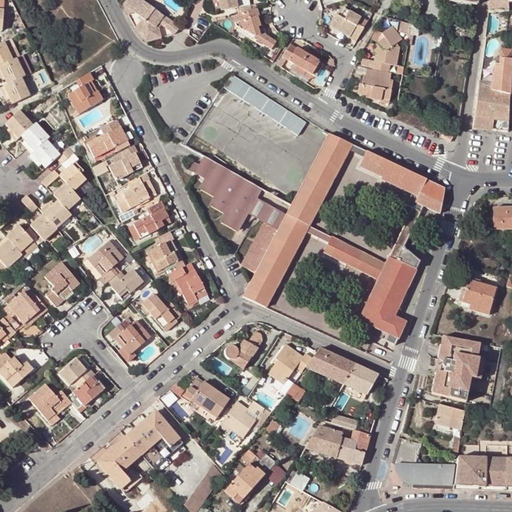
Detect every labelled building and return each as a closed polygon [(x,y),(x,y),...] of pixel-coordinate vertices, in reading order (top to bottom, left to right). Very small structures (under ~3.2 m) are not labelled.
[(171,33),(180,30),(140,0),(128,0),(124,6),(129,17),(134,14),(143,21),(135,30),(147,43),(161,38),(158,30),(156,28),(159,24),(161,26),(171,33)] [(235,0),(218,0),(221,11),(237,8),(235,0)] [(511,0),(490,0),(489,13),(508,12),(507,4),(511,3),(511,0)] [(252,11),(251,6),(237,9),(238,15),(252,11)] [(259,17),(257,9),(252,11),(238,15),(232,17),(235,27),(271,50),(276,43),(265,36),(262,26),(260,27),(257,17),(259,17)] [(337,13),(329,25),(356,41),(364,28),(357,24),(361,17),(349,11),(348,14),(343,11),(340,15),(337,13)] [(368,22),(361,17),(357,24),(364,28),(368,22)] [(410,24),(409,34),(417,36),(419,27),(410,24)] [(402,40),(392,27),(382,34),(384,38),(377,43),(373,69),(388,72),(390,65),(395,66),(399,47),(396,44),(402,40)] [(377,43),(384,38),(382,34),(376,31),(371,39),(377,43)] [(435,35),(432,49),(439,50),(442,36),(435,35)] [(3,42),(7,50),(14,46),(10,38),(3,42)] [(0,65),(15,58),(19,57),(14,46),(7,50),(3,42),(0,42),(0,65)] [(290,44),(281,58),(293,65),(311,76),(320,62),(290,44)] [(500,49),(498,67),(495,67),(492,90),(510,95),(511,63),(511,53),(511,50),(500,49)] [(24,76),(31,73),(22,55),(19,57),(15,58),(24,76)] [(0,76),(2,76),(4,79),(7,84),(20,78),(24,76),(15,58),(0,65),(0,76)] [(320,62),(311,76),(293,65),(290,69),(308,80),(314,78),(323,64),(320,62)] [(390,81),(391,74),(366,69),(365,76),(363,75),(362,85),(359,85),(358,93),(371,95),(370,99),(381,101),(381,100),(389,101),(393,81),(390,81)] [(88,84),(90,83),(93,81),(88,74),(75,82),(79,89),(67,97),(77,113),(101,100),(96,92),(94,94),(88,84)] [(301,134),(309,121),(235,75),(227,88),(301,134)] [(7,96),(8,99),(11,105),(29,96),(20,78),(7,84),(0,87),(0,90),(3,97),(7,96)] [(94,94),(96,92),(90,83),(88,84),(94,94)] [(510,95),(492,90),(479,87),(473,129),(508,133),(510,95)] [(77,113),(78,115),(102,101),(101,100),(77,113)] [(32,127),(18,112),(4,125),(8,129),(10,132),(7,134),(14,142),(20,137),(32,127)] [(120,127),(116,121),(100,129),(104,136),(96,140),(95,136),(82,143),(88,154),(91,152),(94,158),(114,148),(116,153),(129,146),(123,134),(120,127)] [(27,144),(24,147),(31,155),(46,141),(48,139),(34,124),(32,127),(20,137),(24,142),(27,144)] [(287,214),(256,272),(243,298),(265,308),(306,232),(309,226),(349,150),(352,145),(329,134),(287,214)] [(451,143),(454,138),(446,134),(443,139),(451,143)] [(35,165),(38,163),(41,165),(44,169),(55,159),(59,156),(46,141),(31,155),(28,157),(35,165)] [(349,150),(363,157),(366,151),(352,145),(349,150)] [(108,168),(115,181),(132,173),(130,168),(139,162),(134,153),(137,152),(134,146),(120,153),(124,160),(108,168)] [(55,159),(60,164),(73,153),(68,148),(59,156),(55,159)] [(411,194),(417,197),(426,179),(366,151),(363,157),(359,167),(382,178),(380,180),(411,194)] [(206,157),(202,166),(197,174),(202,176),(211,160),(206,157)] [(211,160),(202,176),(207,179),(202,187),(217,196),(213,204),(228,212),(223,220),(238,229),(247,213),(264,222),(241,264),(256,272),(287,214),(256,196),(261,188),(211,160)] [(139,162),(130,168),(132,173),(142,168),(139,162)] [(191,170),(197,174),(202,166),(195,162),(191,170)] [(86,180),(72,164),(59,176),(65,183),(73,191),(86,180)] [(41,182),(46,188),(59,176),(54,170),(41,182)] [(145,174),(126,184),(127,185),(146,175),(145,174)] [(146,193),(153,189),(146,175),(127,185),(129,190),(114,198),(122,213),(149,199),(148,197),(146,193)] [(438,214),(444,188),(426,179),(417,197),(411,194),(401,214),(407,217),(385,264),(378,280),(359,320),(377,329),(374,334),(382,338),(385,333),(389,334),(385,341),(394,345),(405,322),(394,316),(420,262),(409,252),(402,248),(422,207),(438,214)] [(73,191),(65,183),(52,195),(57,200),(66,211),(79,199),(73,191)] [(26,206),(31,212),(37,208),(26,196),(21,200),(26,206)] [(52,205),(50,207),(48,204),(40,211),(43,214),(55,228),(70,215),(66,211),(57,200),(52,205)] [(133,225),(140,238),(161,227),(159,222),(167,218),(159,203),(146,209),(150,216),(133,225)] [(493,230),(511,229),(511,207),(493,208),(493,217),(493,225),(493,230)] [(0,218),(0,229),(12,219),(6,213),(0,218)] [(30,226),(43,241),(56,230),(55,228),(43,214),(30,226)] [(167,218),(159,222),(161,227),(170,223),(167,218)] [(135,241),(140,238),(133,225),(128,228),(135,241)] [(6,237),(20,253),(32,242),(18,226),(6,237)] [(306,232),(328,243),(331,237),(309,226),(306,232)] [(182,268),(184,267),(176,250),(173,252),(168,242),(171,241),(173,239),(170,232),(154,240),(158,247),(146,253),(157,273),(167,268),(170,274),(182,268)] [(20,253),(6,237),(0,242),(0,246),(1,248),(0,248),(0,261),(6,269),(22,255),(20,253)] [(328,243),(325,250),(349,261),(355,249),(331,237),(328,243)] [(173,252),(176,250),(171,241),(168,242),(173,252)] [(37,247),(32,242),(20,253),(22,255),(24,258),(37,247)] [(104,275),(101,277),(99,278),(105,285),(108,282),(117,274),(112,268),(114,266),(123,259),(109,242),(87,260),(93,268),(96,266),(104,275)] [(385,264),(355,249),(349,261),(347,264),(378,280),(385,264)] [(347,264),(349,261),(325,250),(324,253),(347,264)] [(125,257),(130,263),(134,260),(129,253),(125,257)] [(79,285),(60,263),(44,277),(53,288),(45,295),(56,308),(65,300),(63,298),(61,295),(69,288),(72,291),(79,285)] [(182,268),(186,275),(195,271),(191,263),(184,267),(182,268)] [(104,275),(96,266),(93,268),(101,277),(104,275)] [(120,272),(114,266),(112,268),(117,274),(120,272)] [(175,281),(188,305),(196,301),(194,297),(205,292),(195,271),(186,275),(182,268),(170,274),(168,275),(172,282),(175,281)] [(112,287),(111,288),(120,298),(127,292),(131,295),(144,284),(133,270),(125,276),(120,271),(120,272),(117,274),(108,282),(112,287)] [(469,277),(462,303),(470,305),(469,309),(488,315),(496,288),(480,283),(480,281),(469,277)] [(23,282),(11,292),(13,295),(25,284),(23,282)] [(29,288),(24,292),(31,301),(36,297),(29,288)] [(69,288),(61,295),(63,298),(72,291),(69,288)] [(17,298),(13,295),(11,292),(7,297),(5,298),(3,300),(5,302),(8,305),(3,310),(8,315),(11,318),(15,315),(24,325),(27,322),(40,311),(42,314),(48,310),(36,297),(31,301),(24,292),(17,298)] [(131,295),(127,292),(120,298),(123,302),(131,295)] [(207,296),(205,292),(194,297),(196,301),(207,296)] [(173,318),(176,321),(182,315),(165,296),(159,301),(154,295),(142,305),(155,320),(159,316),(166,323),(173,318)] [(30,325),(42,314),(40,311),(27,322),(30,325)] [(177,322),(176,321),(173,318),(166,323),(159,316),(155,320),(165,333),(177,322)] [(0,339),(6,335),(8,337),(9,338),(15,333),(6,322),(3,319),(2,319),(0,320),(0,339)] [(19,326),(14,320),(9,323),(15,330),(19,326)] [(113,341),(115,340),(118,337),(125,346),(143,330),(136,321),(130,326),(125,320),(108,335),(113,341)] [(129,356),(133,352),(150,338),(143,330),(125,346),(122,348),(129,356)] [(255,331),(248,343),(244,340),(237,350),(235,347),(231,346),(227,348),(225,351),(225,353),(226,356),(230,360),(243,369),(261,342),(260,335),(255,331)] [(0,344),(8,337),(6,335),(0,339),(0,344)] [(480,343),(443,336),(438,359),(443,360),(441,371),(436,371),(432,393),(463,402),(465,392),(463,391),(464,385),(469,386),(470,378),(475,379),(479,359),(478,358),(480,343)] [(118,337),(115,340),(122,348),(125,346),(118,337)] [(275,360),(277,361),(275,365),(268,374),(283,385),(295,368),(302,373),(306,368),(312,359),(305,354),(303,357),(286,345),(275,360)] [(118,352),(127,363),(132,359),(129,356),(122,348),(118,352)] [(312,359),(306,368),(344,385),(355,365),(319,349),(312,359)] [(23,364),(16,356),(11,359),(4,352),(0,356),(0,375),(12,388),(33,369),(26,361),(23,364)] [(19,353),(16,356),(23,364),(26,361),(19,353)] [(89,368),(86,371),(77,361),(76,359),(59,373),(69,385),(73,382),(79,388),(91,378),(94,375),(89,368)] [(80,359),(77,361),(86,371),(89,368),(80,359)] [(377,375),(355,365),(344,385),(367,395),(377,375)] [(91,378),(79,388),(67,398),(71,403),(78,412),(103,391),(97,384),(96,384),(91,378)] [(229,400),(203,383),(202,384),(195,380),(183,396),(190,401),(198,407),(216,419),(229,400)] [(294,384),(285,395),(299,402),(303,392),(297,390),(299,388),(294,384)] [(47,421),(55,414),(53,412),(61,404),(65,408),(71,403),(67,398),(61,391),(55,396),(45,385),(28,399),(47,421)] [(176,385),(170,391),(179,397),(183,391),(176,385)] [(291,401),(285,398),(278,408),(284,412),(291,401)] [(198,407),(190,401),(187,406),(195,411),(198,407)] [(237,402),(233,406),(244,414),(247,411),(248,410),(237,402)] [(261,427),(271,414),(253,402),(248,410),(247,411),(260,420),(257,425),(261,427)] [(439,404),(434,422),(461,430),(464,411),(439,404)] [(255,422),(244,414),(233,406),(221,424),(242,440),(255,422)] [(165,459),(183,443),(155,411),(125,437),(141,456),(155,444),(165,455),(163,457),(165,459)] [(59,419),(55,414),(47,421),(51,426),(59,419)] [(333,414),(331,423),(341,426),(344,418),(333,414)] [(344,418),(341,426),(344,427),(354,430),(355,431),(357,422),(344,418)] [(265,433),(272,437),(280,424),(273,420),(265,433)] [(341,437),(342,433),(318,426),(305,448),(337,458),(342,437),(341,437)] [(354,430),(351,440),(357,442),(354,450),(364,453),(370,435),(355,431),(354,430)] [(455,436),(452,451),(455,451),(458,452),(461,437),(455,436)] [(138,477),(129,466),(141,456),(125,437),(96,461),(124,494),(142,478),(140,475),(138,477)] [(354,450),(357,442),(351,440),(342,437),(337,458),(361,466),(364,453),(354,450)] [(399,437),(393,462),(394,464),(398,465),(398,467),(399,469),(399,471),(400,472),(401,474),(403,476),(404,477),(406,478),(407,479),(409,480),(411,480),(413,481),(413,488),(453,489),(454,485),(456,466),(425,465),(418,458),(423,444),(399,437)] [(241,459),(248,465),(256,456),(249,450),(241,459)] [(261,450),(256,456),(260,460),(265,455),(261,450)] [(237,494),(242,499),(275,463),(265,455),(260,460),(256,456),(248,465),(224,492),(232,499),(237,494)] [(506,491),(511,490),(511,457),(458,456),(456,466),(454,485),(478,486),(478,488),(485,488),(485,486),(506,487),(506,491)] [(193,511),(198,511),(224,475),(215,464),(187,505),(193,511)] [(296,472),(293,470),(285,483),(289,485),(296,472)] [(309,479),(296,472),(289,485),(283,495),(285,496),(284,499),(290,502),(292,500),(296,502),(309,479)] [(311,511),(323,502),(311,495),(303,508),(306,511),(311,511)] [(273,511),(279,511),(284,503),(276,498),(269,509),(273,511)] [(340,511),(323,502),(311,511),(340,511)]
